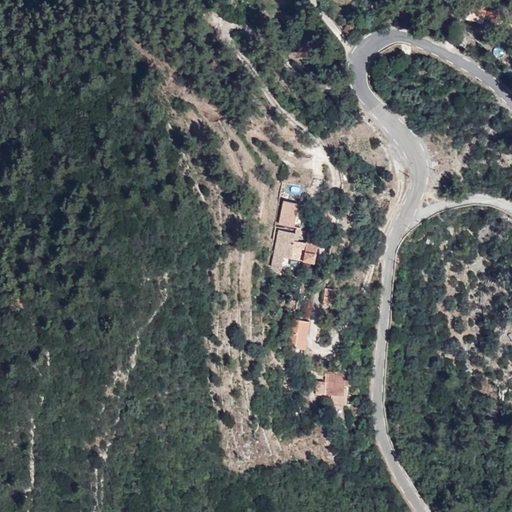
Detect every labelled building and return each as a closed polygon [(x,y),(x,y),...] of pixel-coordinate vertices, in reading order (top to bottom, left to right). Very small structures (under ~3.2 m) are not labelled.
[(495,8),(465,1),(463,11),(492,18),(495,8)] [(357,22),(349,17),(343,29),(350,33),(357,22)] [(355,207),(340,204),(333,233),(339,235),(342,225),(351,226),(355,207)] [(312,265),(315,242),(293,239),(294,232),(277,229),(271,265),(280,266),(282,255),(303,258),(302,263),(312,265)] [(332,286),(322,285),(321,298),(331,300),(332,286)] [(287,344),(306,346),(309,318),(291,316),(287,344)] [(330,394),(330,400),(345,402),(346,386),(342,385),(343,370),(324,368),(324,380),(315,379),(315,393),(325,393),(330,394)]
